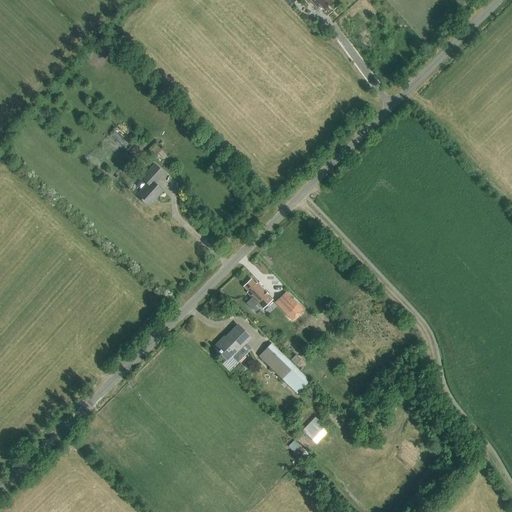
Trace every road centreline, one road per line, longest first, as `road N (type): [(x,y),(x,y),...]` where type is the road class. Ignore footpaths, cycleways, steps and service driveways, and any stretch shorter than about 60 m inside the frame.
road 1 (unclassified): [(0,495),(500,0)]
road 2 (track): [(511,495),(442,395),(424,331),(298,196)]
